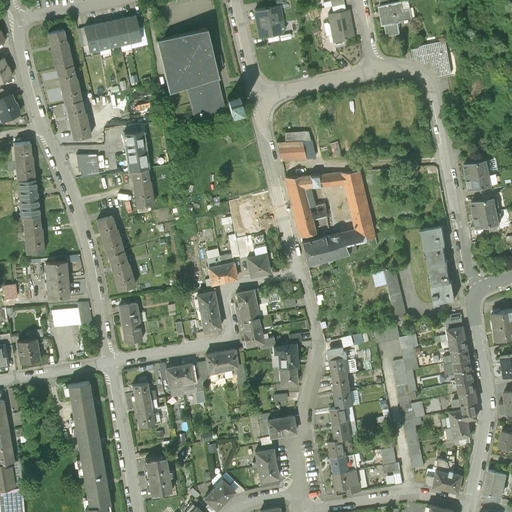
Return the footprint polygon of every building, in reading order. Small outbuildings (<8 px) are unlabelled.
[(394,0),(377,0),(385,33),(403,29),(401,20),(413,18),(408,0),(396,0),(395,0),(394,0)] [(279,1),(251,7),(257,35),(285,29),(279,1)] [(354,36),(348,8),(330,12),(336,40),(354,36)] [(133,15),(123,17),(128,41),(137,39),(133,15)] [(123,17),(114,19),(118,43),(128,41),(123,17)] [(114,19),(104,21),(109,45),(118,43),(114,19)] [(104,21),(95,23),(99,47),(109,45),(104,21)] [(95,23),(85,24),(90,48),(99,47),(95,23)] [(211,26),(164,38),(178,91),(186,89),(194,119),(232,110),(233,114),(244,111),(241,98),(230,101),(211,26)] [(64,28),(48,32),(57,68),(73,64),(64,28)] [(447,37),(412,44),(414,54),(418,53),(419,56),(425,55),(426,58),(431,57),(432,62),(439,61),(441,72),(453,69),(447,37)] [(0,82),(11,78),(2,54),(0,54),(0,82)] [(73,64),(57,68),(66,103),(81,99),(73,64)] [(21,113),(11,88),(3,91),(0,92),(0,118),(1,121),(21,113)] [(81,99),(66,103),(74,138),(90,135),(81,99)] [(141,131),(125,133),(130,169),(132,169),(146,167),(141,131)] [(288,135),(288,142),(304,142),(305,159),(312,159),(311,134),(288,135)] [(31,141),(15,142),(18,179),(19,179),(34,178),(31,141)] [(288,142),(276,142),(280,160),(305,159),(304,142),(288,142)] [(98,151),(78,152),(80,174),(99,173),(98,151)] [(483,154),(468,158),(469,163),(485,159),(483,154)] [(469,163),(461,165),(464,178),(487,172),(485,159),(469,163)] [(146,167),(132,169),(137,206),(153,203),(148,167),(146,167)] [(342,187),(347,207),(367,203),(360,171),(285,178),(300,238),(316,234),(311,216),(326,213),(320,190),(342,187)] [(487,172),(464,178),(467,191),(475,189),(491,186),(487,172)] [(34,178),(19,179),(22,215),(24,215),(38,214),(35,177),(34,178)] [(491,186),(475,189),(476,194),(492,191),(491,186)] [(492,191),(476,194),(477,199),(493,195),(492,191)] [(477,199),(469,201),(472,214),(496,208),(493,195),(477,199)] [(353,229),(348,231),(352,247),(376,242),(367,203),(347,207),(353,229)] [(496,208),(472,214),(475,227),(483,225),(499,222),(496,208)] [(38,214),(24,215),(27,251),(42,250),(39,214),(38,214)] [(112,216),(96,220),(106,255),(108,255),(121,251),(112,216)] [(499,222),(483,225),(484,230),(500,227),(499,222)] [(422,229),(425,249),(444,246),(445,245),(442,226),(422,229)] [(348,231),(302,243),(307,264),(354,252),(352,247),(348,231)] [(246,254),(245,254),(251,277),(270,273),(261,236),(252,238),(255,252),(246,254)] [(255,252),(252,238),(243,240),(246,254),(255,252)] [(243,239),(237,241),(237,242),(240,255),(240,256),(245,254),(246,254),(243,240),(243,239)] [(234,255),(234,256),(235,256),(240,255),(237,242),(231,243),(234,255)] [(432,275),(434,284),(450,282),(447,266),(448,266),(447,261),(446,261),(444,246),(425,249),(430,275),(432,275)] [(121,251),(108,255),(117,290),(132,286),(123,251),(121,251)] [(234,255),(221,257),(226,281),(240,278),(235,256),(234,256),(234,255)] [(221,257),(208,260),(211,277),(212,284),(226,281),(221,257)] [(69,293),(65,259),(44,261),(48,296),(69,293)] [(402,316),(390,269),(378,272),(390,319),(402,316)] [(431,285),(434,304),(455,301),(452,281),(450,282),(434,284),(431,285)] [(23,282),(11,282),(11,294),(23,293),(23,282)] [(199,294),(202,306),(219,303),(216,290),(199,294)] [(235,294),(238,308),(239,308),(256,304),(254,297),(253,290),(235,294)] [(262,301),(272,298),(270,291),(260,294),(262,301)] [(293,298),(281,301),(283,308),(295,306),(293,298)] [(76,302),(77,307),(79,323),(80,325),(93,323),(89,300),(76,302)] [(134,303),(118,306),(122,324),(138,321),(134,303)] [(202,306),(205,319),(222,315),(219,303),(202,306)] [(239,308),(242,320),(258,316),(262,316),(259,303),(256,304),(239,308)] [(77,307),(53,311),(56,327),(79,323),(77,307)] [(511,308),(490,313),(495,342),(511,339),(511,308)] [(205,319),(207,332),(224,328),(222,315),(205,319)] [(242,320),(245,332),(261,328),(264,328),(262,316),(258,316),(242,320)] [(138,321),(122,324),(125,342),(141,339),(138,321)] [(456,333),(468,331),(467,325),(455,327),(456,333)] [(392,326),(373,331),(376,343),(394,339),(392,326)] [(243,332),(246,346),(261,343),(262,349),(276,346),(279,345),(277,335),(263,338),(261,328),(245,332),(243,332)] [(37,330),(15,333),(20,361),(41,358),(37,330)] [(449,339),(449,342),(469,339),(468,331),(456,333),(449,334),(450,339),(449,339)] [(286,337),(287,344),(299,341),(301,341),(300,334),(286,337)] [(394,339),(398,357),(411,355),(414,354),(413,347),(418,345),(416,334),(394,339)] [(353,335),(343,338),(345,347),(355,345),(353,335)] [(453,345),(454,351),(471,349),(469,339),(449,342),(450,345),(453,345)] [(279,345),(276,346),(276,353),(281,353),(282,368),(298,368),(300,368),(299,341),(287,344),(279,345)] [(8,344),(0,345),(0,363),(10,362),(8,344)] [(447,356),(448,363),(473,359),(471,349),(454,351),(454,355),(447,356)] [(221,352),(225,373),(233,372),(232,364),(236,363),(235,351),(234,350),(221,352)] [(232,364),(233,372),(235,383),(246,382),(241,350),(235,351),(236,363),(232,364)] [(221,352),(206,355),(207,361),(209,375),(225,373),(221,352)] [(409,379),(416,378),(411,355),(398,357),(407,402),(410,417),(423,414),(420,399),(413,401),(409,379)] [(511,355),(500,357),(504,379),(511,377),(511,355)] [(343,356),(329,359),(331,374),(346,372),(343,356)] [(398,357),(385,360),(405,465),(418,463),(410,417),(407,402),(398,357)] [(447,375),(457,373),(474,370),(473,359),(448,363),(445,364),(447,375)] [(207,361),(200,363),(203,379),(203,380),(210,379),(209,375),(207,361)] [(193,362),(179,364),(185,393),(199,390),(197,381),(194,364),(193,362)] [(200,363),(194,364),(197,381),(203,379),(200,363)] [(179,364),(166,367),(171,395),(185,393),(179,364)] [(298,368),(282,368),(282,383),(298,382),(298,368)] [(456,380),(457,384),(476,381),(474,370),(457,373),(459,380),(456,380)] [(346,372),(331,374),(334,390),(349,387),(346,372)] [(88,380),(66,384),(73,425),(95,421),(88,380)] [(151,400),(147,381),(132,384),(137,409),(154,406),(152,399),(151,400)] [(460,389),(461,394),(478,391),(476,381),(457,384),(456,384),(457,389),(460,389)] [(349,387),(334,390),(337,406),(343,405),(351,403),(349,387)] [(461,394),(462,399),(459,399),(461,408),(479,405),(481,404),(479,391),(478,391),(461,394)] [(274,395),(275,403),(288,401),(287,393),(274,395)] [(337,406),(329,407),(332,423),(346,421),(343,405),(337,406)] [(460,412),(453,413),(455,424),(472,421),(472,420),(481,418),(479,405),(461,408),(459,408),(460,412)] [(155,413),(154,406),(137,409),(140,425),(156,422),(156,417),(154,418),(153,413),(155,413)] [(296,415),(283,417),(285,433),(298,432),(296,415)] [(8,416),(0,416),(0,432),(10,431),(8,416)] [(283,417),(269,418),(272,435),(285,433),(283,417)] [(269,418),(263,419),(265,436),(272,435),(269,418)] [(95,421),(73,425),(81,466),(103,462),(95,421)] [(346,421),(332,423),(334,439),(349,436),(346,421)] [(451,428),(453,438),(474,435),(472,421),(455,424),(456,427),(451,428)] [(511,431),(501,430),(497,447),(511,449),(511,431)] [(10,431),(0,432),(0,447),(13,445),(10,431)] [(265,436),(260,437),(261,444),(273,442),(272,435),(265,436)] [(334,439),(326,440),(329,457),(352,453),(349,436),(334,439)] [(273,442),(261,444),(262,450),(274,448),(273,442)] [(0,447),(0,462),(12,461),(15,460),(13,445),(0,447)] [(396,445),(382,446),(385,470),(394,469),(395,473),(387,474),(388,483),(401,481),(396,445)] [(262,450),(254,452),(257,468),(277,465),(274,448),(262,450)] [(352,453),(329,457),(332,474),(355,470),(352,453)] [(171,469),(169,456),(146,460),(151,494),(174,491),(172,477),(174,476),(173,468),(171,469)] [(0,488),(14,486),(12,461),(0,462),(0,488)] [(431,476),(429,484),(450,489),(454,469),(456,464),(440,461),(436,477),(431,476)] [(103,462),(81,466),(88,506),(88,507),(107,504),(110,503),(103,462)] [(277,465),(257,468),(260,484),(269,482),(279,480),(277,465)] [(454,469),(450,489),(462,492),(466,476),(459,474),(460,470),(454,469)] [(355,470),(332,474),(335,490),(344,489),(344,492),(358,490),(355,470)] [(507,475),(487,470),(482,493),(502,497),(507,475)] [(215,487),(229,500),(238,490),(225,477),(215,487)] [(0,488),(0,511),(23,511),(21,485),(14,486),(0,488)] [(206,497),(219,510),(229,500),(215,487),(206,497)]
